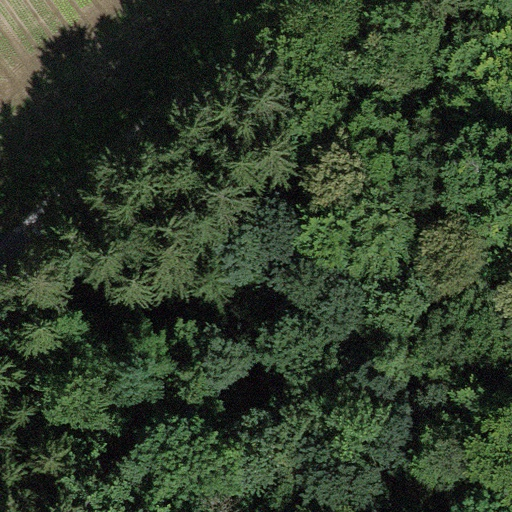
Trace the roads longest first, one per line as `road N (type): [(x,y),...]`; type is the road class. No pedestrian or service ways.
road 1 (unclassified): [(0,249),(304,0)]
road 2 (track): [(132,511),(18,233)]
